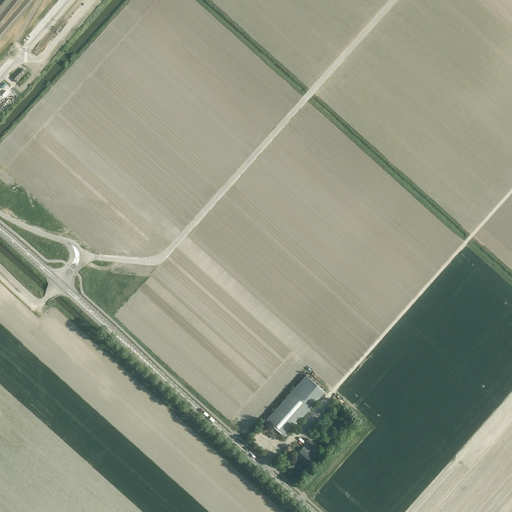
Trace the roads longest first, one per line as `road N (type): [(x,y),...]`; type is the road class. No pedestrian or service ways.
road 1 (track): [(511,190),(264,467)]
road 2 (secondary): [(313,511),(58,284)]
road 3 (unclassified): [(511,404),(412,511)]
road 4 (unclassified): [(58,284),(76,262),(73,246),(0,213)]
